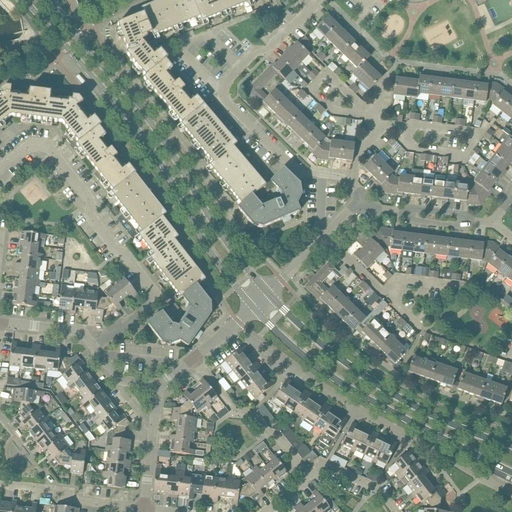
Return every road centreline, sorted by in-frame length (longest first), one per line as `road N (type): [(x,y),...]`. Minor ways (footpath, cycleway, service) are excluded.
road 1 (secondary): [(23,0),(159,159),(214,261),(252,307)]
road 2 (secondary): [(267,293),(157,132),(51,0)]
road 3 (residential): [(94,348),(149,307),(150,294),(92,220),(88,199),(52,150),(30,147),(0,170)]
road 4 (secondary): [(252,307),(343,384),(511,473)]
road 5 (residential): [(352,187),(340,177),(299,172),(222,93),(253,52),(265,51),(318,0)]
road 6 (secondary): [(511,446),(435,418),(356,372),(267,293)]
road 7 (residential): [(306,477),(275,435),(252,411),(234,409),(193,358)]
road 8 (residential): [(143,509),(0,484)]
road 9 (residential): [(267,293),(362,198)]
road 10 (residential): [(143,509),(157,387)]
